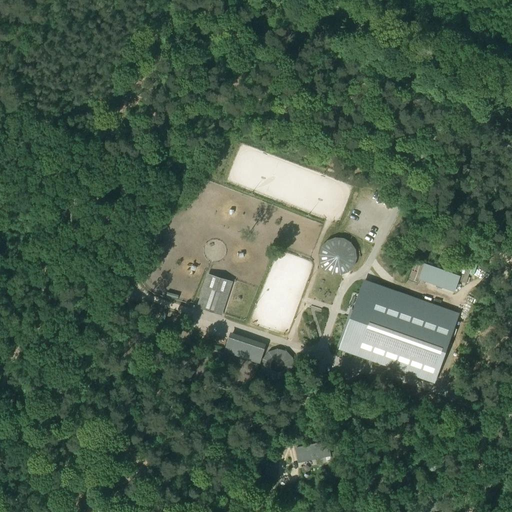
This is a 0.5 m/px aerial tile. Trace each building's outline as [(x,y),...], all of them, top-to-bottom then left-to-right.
[(331,277),(360,264),(347,233),(318,245),(331,277)] [(420,279),(443,287),(448,272),(425,264),(420,279)] [(210,275),(200,306),(204,308),(210,288),(229,294),(232,282),(210,275)] [(364,280),(342,346),(341,347),(435,379),(458,313),(364,280)] [(215,311),(222,314),(226,303),(218,301),(215,311)] [(260,363),(265,348),(229,336),(224,351),(260,363)] [(264,351),(269,373),(279,371),(279,376),(289,374),(284,347),(264,351)] [(294,448),(297,461),(322,454),(318,441),(294,448)]
